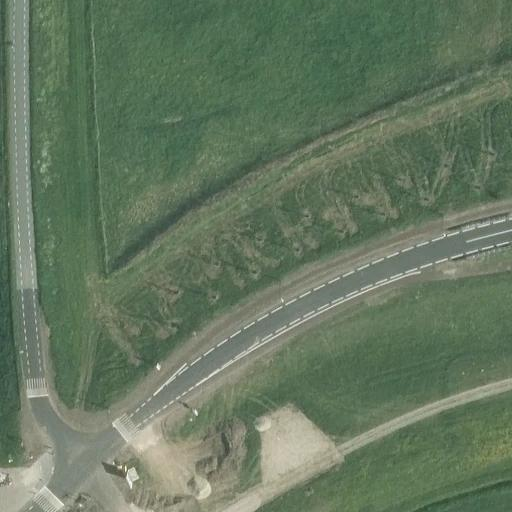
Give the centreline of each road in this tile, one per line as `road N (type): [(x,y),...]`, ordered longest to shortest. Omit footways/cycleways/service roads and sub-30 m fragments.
road 1 (secondary): [(85,465),(207,364),(279,319),(403,261),(511,230)]
road 2 (unclassified): [(85,465),(51,433),(32,369),(19,0)]
road 3 (track): [(238,511),(378,436),(511,392)]
